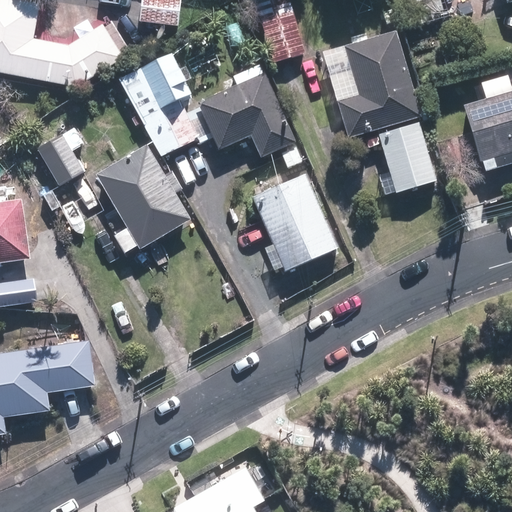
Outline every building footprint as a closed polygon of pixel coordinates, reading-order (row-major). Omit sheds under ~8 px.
[(180,0),(136,0),(134,26),(178,30),(180,0)] [(302,54),(285,0),(273,0),(254,6),(271,63),(302,54)] [(0,75),(73,89),(120,60),(100,28),(68,48),(30,41),(36,10),(0,2),(0,75)] [(418,119),(393,34),(342,48),(357,98),(335,104),(345,140),(418,119)] [(168,56),(117,83),(158,160),(195,141),(175,102),(188,95),(168,56)] [(261,76),(196,105),(216,150),(249,136),(259,159),(291,145),(261,76)] [(511,93),(461,109),(477,164),(481,162),(484,172),(511,163),(511,93)] [(433,183),(415,126),(376,138),(394,195),(433,183)] [(79,173),(59,139),(36,152),(57,186),(79,173)] [(186,221),(143,148),(94,177),(137,250),(186,221)] [(334,250),(302,178),(250,200),(282,273),(334,250)] [(0,207),(0,264),(27,261),(19,205),(0,207)] [(34,277),(0,281),(0,301),(36,297),(34,277)] [(86,343),(0,355),(0,434),(2,434),(0,419),(47,412),(44,394),(92,387),(86,343)] [(244,460),(173,500),(179,511),(218,511),(249,495),(260,489),(244,460)] [(258,511),(249,495),(218,511),(258,511)]
